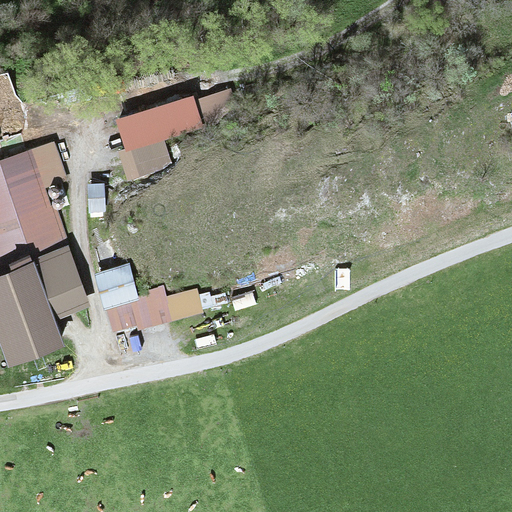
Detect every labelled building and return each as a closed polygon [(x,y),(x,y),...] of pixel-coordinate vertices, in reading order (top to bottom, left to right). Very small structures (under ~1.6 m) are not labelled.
[(0,68),(0,132),(30,121),(9,66),(0,68)] [(204,117),(228,111),(223,89),(199,95),(204,117)] [(186,101),(118,117),(130,171),(163,163),(155,130),(191,122),(186,101)] [(30,151),(0,162),(0,249),(3,257),(61,236),(30,151)] [(69,254),(0,277),(0,317),(14,358),(61,342),(51,312),(85,300),(69,254)] [(98,265),(113,330),(205,309),(199,284),(169,291),(168,284),(140,290),(133,257),(98,265)]
